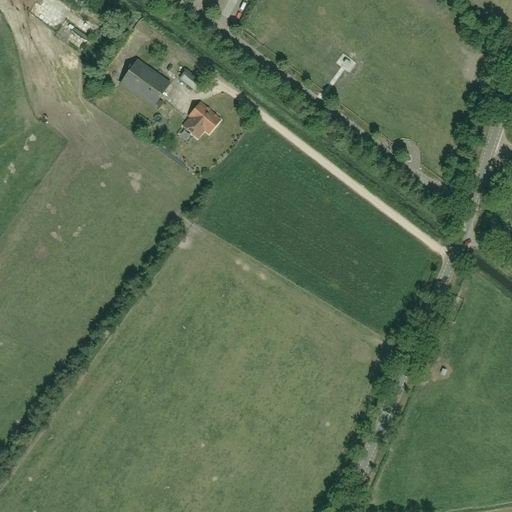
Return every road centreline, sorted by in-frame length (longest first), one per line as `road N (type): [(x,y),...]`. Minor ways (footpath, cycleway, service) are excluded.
road 1 (unclassified): [(473,200),(408,170),(177,0)]
road 2 (unclassified): [(451,258),(222,87)]
road 3 (tertiary): [(342,511),(451,258)]
